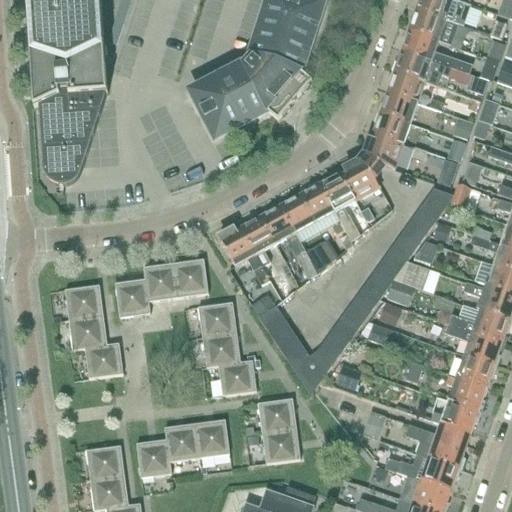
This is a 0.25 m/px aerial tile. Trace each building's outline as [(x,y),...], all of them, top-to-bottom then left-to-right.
[(27,0),(36,113),(40,111),(44,174),(44,175),(45,178),(46,180),(46,181),(48,184),(49,184),(50,186),(52,187),(54,189),(57,190),(60,191),(61,191),(64,191),(66,191),(69,190),(71,189),(73,188),(74,188),(77,186),(79,184),(80,182),(82,178),(108,98),(106,61),(114,61),(124,29),(119,27),(112,47),(105,48),(101,0),(27,0)] [(313,86),(302,76),(324,7),(320,6),(321,3),(313,0),(306,0),(306,1),(302,0),(271,0),(252,60),(246,58),(241,64),(244,69),(192,96),(194,99),(191,101),(198,114),(201,113),(208,125),(205,127),(212,141),(215,139),(216,142),(267,116),(279,125),(283,121),(285,123),(292,115),(290,113),(302,98),(304,100),(311,92),(309,90),(313,86)] [(466,7),(454,3),(446,0),(418,0),(418,1),(420,2),(416,13),(447,23),(459,28),(466,7)] [(511,22),(511,0),(503,0),(498,18),(511,22)] [(459,28),(447,23),(416,13),(412,24),(411,23),(407,33),(440,44),(451,48),(459,28)] [(502,43),(507,28),(496,24),(491,39),(502,43)] [(470,78),(473,69),(436,56),(440,44),(407,33),(404,42),(406,43),(402,54),(433,65),(470,78)] [(487,61),(500,65),(502,60),(506,48),(493,44),(487,61)] [(425,86),(433,65),(402,54),(398,66),(396,65),(393,75),(425,86)] [(494,82),(500,65),(487,61),(480,81),(488,84),(493,86),(494,82)] [(511,88),(511,66),(505,64),(498,83),(511,88)] [(418,107),(425,86),(393,75),(390,84),(391,85),(388,96),(418,107)] [(488,84),(480,81),(472,79),(467,92),(484,98),(488,84)] [(411,127),(418,107),(388,96),(384,107),(382,106),(379,116),(411,127)] [(501,111),(511,114),(511,101),(505,99),(501,111)] [(442,115),(444,107),(433,103),(430,111),(442,115)] [(486,104),(479,125),(480,125),(490,128),(492,129),(499,108),(486,104)] [(404,148),(411,127),(379,116),(375,126),(377,126),(373,137),(404,148)] [(468,144),(474,126),(460,121),(453,139),(468,144)] [(485,144),(490,128),(480,125),(474,140),(485,144)] [(395,174),(404,148),(373,137),(371,144),(369,143),(366,154),(365,154),(363,156),(378,168),(388,171),(395,174)] [(425,164),(428,156),(416,152),(413,160),(425,164)] [(511,158),(504,155),(501,163),(511,166),(511,158)] [(384,177),(388,171),(378,168),(363,156),(360,159),(355,165),(355,166),(345,172),(346,174),(341,177),(340,175),(339,175),(355,205),(379,192),(376,185),(384,177)] [(479,190),(486,172),(470,166),(463,185),(479,190)] [(345,210),(355,205),(339,175),(331,180),(332,181),(320,188),(335,215),(342,227),(348,238),(352,245),(360,239),(345,210)] [(315,226),(335,215),(320,188),(309,194),(308,192),(299,197),(315,226)] [(457,211),(465,191),(458,189),(453,200),(452,203),(450,209),(457,211)] [(511,192),(501,189),(498,198),(511,203),(511,192)] [(465,214),(472,194),(465,191),(457,211),(465,214)] [(453,200),(434,193),(427,203),(447,210),(452,203),(453,200)] [(296,237),(315,226),(299,197),(291,201),(292,203),(280,209),(296,237)] [(511,207),(494,202),(491,211),(511,218),(507,229),(511,230),(511,207)] [(447,210),(427,203),(420,213),(440,220),(447,210)] [(296,237),(280,209),(269,215),(268,213),(259,218),(276,248),(287,242),(309,283),(318,278),(296,237)] [(367,227),(375,223),(369,212),(361,216),(367,227)] [(433,230),(440,220),(420,213),(413,223),(433,230)] [(263,255),(276,248),(259,218),(251,223),(252,225),(240,231),(269,284),(282,306),(295,296),(283,276),(277,280),(263,255)] [(433,230),(413,223),(405,234),(425,240),(433,230)] [(340,242),(348,238),(342,227),(334,231),(340,242)] [(511,230),(507,229),(500,249),(511,252),(511,230)] [(261,288),(269,284),(240,231),(235,234),(234,233),(219,241),(235,270),(248,263),(261,288)] [(489,245),(492,236),(477,231),(474,240),(489,245)] [(425,240),(405,234),(398,244),(418,250),(425,240)] [(511,275),(511,252),(500,249),(489,245),(474,240),(473,239),(471,247),(498,256),(493,269),(511,275)] [(418,250),(398,244),(391,254),(411,260),(418,250)] [(433,266),(438,251),(426,246),(415,260),(433,266)] [(328,252),(310,262),(318,276),(334,263),(328,252)] [(404,270),(411,260),(391,254),(384,264),(404,270)] [(179,301),(209,297),(204,263),(174,267),(179,301)] [(404,270),(384,264),(377,274),(396,280),(404,270)] [(149,305),(179,301),(174,267),(144,271),(144,273),(145,283),(146,283),(149,305)] [(422,294),(429,274),(410,267),(403,288),(422,294)] [(511,275),(493,269),(489,281),(482,278),(479,287),(486,289),(511,297),(511,275)] [(389,290),(394,284),(396,280),(377,274),(369,284),(389,290)] [(149,305),(146,283),(145,283),(115,287),(120,322),(151,317),(149,305)] [(382,301),(389,290),(369,284),(362,294),(382,301)] [(410,311),(416,292),(394,285),(388,302),(410,311)] [(511,302),(485,293),(467,287),(464,296),(482,302),(477,315),(480,316),(480,315),(511,325),(511,302)] [(69,324),(104,319),(100,289),(65,293),(69,324)] [(375,311),(382,301),(362,294),(355,304),(375,311)] [(259,321),(276,310),(268,298),(251,309),(259,321)] [(368,321),(375,311),(355,304),(347,314),(368,321)] [(237,337),(235,319),(233,306),(199,311),(203,341),(237,337)] [(276,310),(259,321),(266,331),(283,320),(276,310)] [(368,321),(347,314),(340,324),(360,331),(368,321)] [(385,330),(389,319),(378,315),(370,325),(385,330)] [(508,336),(511,325),(480,315),(480,316),(476,327),(452,319),(449,329),(502,348),(506,336),(508,336)] [(108,349),(108,348),(104,319),(69,324),(73,354),(85,353),(85,352),(108,349)] [(290,330),(283,320),(266,331),(272,341),(290,330)] [(360,331),(340,324),(333,334),(353,341),(360,331)] [(386,349),(392,334),(369,326),(360,339),(369,342),(368,343),(386,349)] [(496,371),(500,360),(498,360),(502,348),(449,329),(446,338),(470,346),(465,360),(496,371)] [(296,340),(290,330),(272,341),(279,351),(296,340)] [(353,341),(333,334),(326,344),(346,351),(353,341)] [(241,366),(238,347),(237,337),(203,341),(207,372),(219,370),(219,369),(241,366)] [(303,350),(296,340),(279,351),(286,361),(303,350)] [(346,351),(326,344),(318,354),(339,361),(346,351)] [(89,383),(124,378),(120,347),(108,348),(108,349),(85,352),(85,353),(89,383)] [(310,360),(303,350),(286,361),(292,371),(310,360)] [(493,382),(496,371),(465,360),(457,383),(486,393),(490,381),(493,382)] [(257,395),(253,367),(253,364),(241,366),(219,369),(219,370),(223,400),(257,395)] [(417,387),(423,371),(412,367),(406,383),(417,387)] [(356,394),(362,376),(343,369),(337,387),(356,394)] [(482,404),(486,393),(457,383),(449,405),(481,416),(485,405),(482,404)] [(297,433),(295,415),(293,402),(259,407),(262,437),(297,433)] [(477,427),(481,416),(449,405),(441,428),(469,438),(469,439),(470,439),(475,427),(477,427)] [(374,442),(383,419),(371,415),(363,438),(374,442)] [(200,462),(230,458),(226,423),(214,425),(206,426),(195,428),(200,462)] [(170,466),(171,466),(200,462),(195,428),(184,429),(176,430),(165,432),(167,443),(170,466)] [(469,439),(469,438),(441,428),(438,438),(410,428),(406,440),(434,450),(429,463),(461,474),(465,463),(462,462),(470,439),(469,439)] [(299,449),(297,435),(297,433),(262,437),(266,468),(301,463),(299,449)] [(171,466),(170,466),(167,443),(158,445),(150,446),(137,447),(141,482),(172,478),(171,466)] [(91,484),(125,480),(121,449),(86,454),(91,484)] [(461,474),(429,463),(417,458),(414,469),(401,465),(397,477),(399,477),(408,481),(451,495),(455,484),(457,485),(461,474)] [(111,511),(129,509),(125,480),(91,484),(94,511),(111,511)] [(408,481),(400,502),(414,507),(414,508),(424,511),(447,511),(449,508),(447,507),(451,495),(408,481)] [(314,511),(315,510),(313,510),(316,500),(290,491),(287,500),(267,493),(260,511),(246,507),(244,511),(314,511)] [(390,511),(361,502),(357,511),(424,511),(414,508),(401,504),(397,511),(390,511)]
